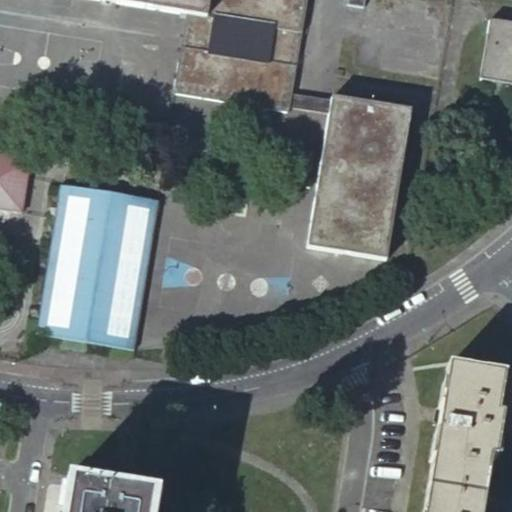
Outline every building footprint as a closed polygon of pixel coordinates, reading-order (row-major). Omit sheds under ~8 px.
[(175,96),(287,114),(288,109),(291,95),(306,0),(96,0),(188,15),(175,96)] [(365,0),(348,0),(347,7),(364,10),(365,0)] [(511,24),(489,21),(479,82),(511,87),(511,24)] [(291,95),(288,109),(329,116),(331,102),(291,95)] [(410,113),(331,100),(331,102),(329,116),(306,250),(384,262),(410,113)] [(0,214),(23,218),(33,166),(0,159),(0,214)] [(131,343),(152,193),(57,180),(48,243),(71,246),(65,292),(80,294),(76,322),(58,320),(56,332),(131,343)] [(485,511),(508,380),(445,371),(422,511),(485,511)] [(148,511),(150,500),(68,488),(64,511),(148,511)]
